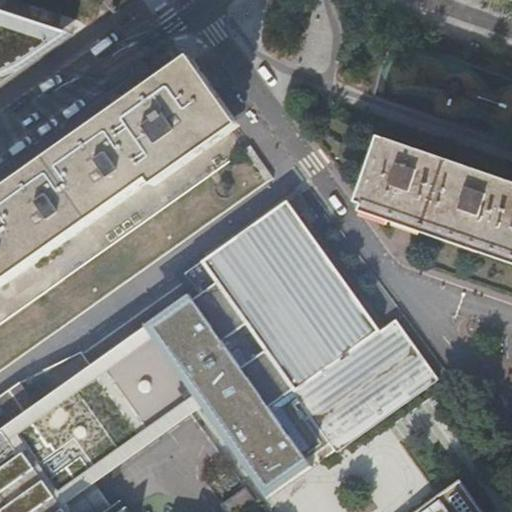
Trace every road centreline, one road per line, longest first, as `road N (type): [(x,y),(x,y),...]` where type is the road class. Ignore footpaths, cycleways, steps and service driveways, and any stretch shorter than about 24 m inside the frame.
road 1 (residential): [(199,4),(392,275),(511,316)]
road 2 (tertiary): [(0,146),(199,4)]
